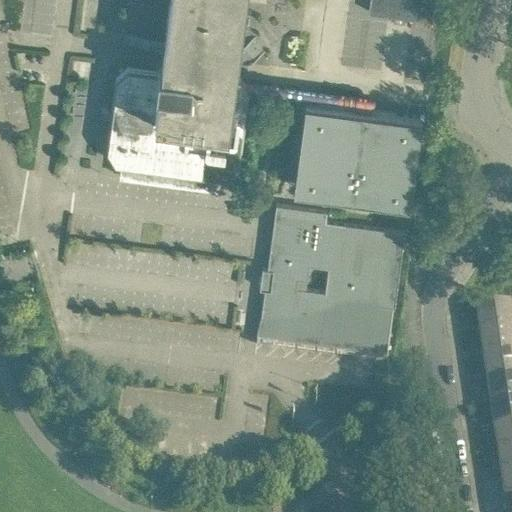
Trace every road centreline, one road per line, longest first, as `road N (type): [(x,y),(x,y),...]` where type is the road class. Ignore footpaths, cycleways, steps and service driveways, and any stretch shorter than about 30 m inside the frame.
road 1 (residential): [(461,511),(434,313),(458,248),(511,159)]
road 2 (residential): [(511,146),(490,133),(476,102),(485,0)]
